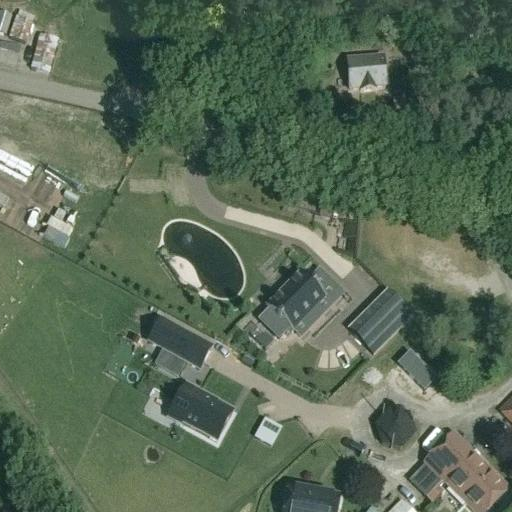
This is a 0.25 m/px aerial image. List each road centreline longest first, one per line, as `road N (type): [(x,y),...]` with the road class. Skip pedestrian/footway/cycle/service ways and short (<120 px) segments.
road 1 (unclassified): [(468,186),(0,79)]
road 2 (track): [(114,105),(246,0)]
